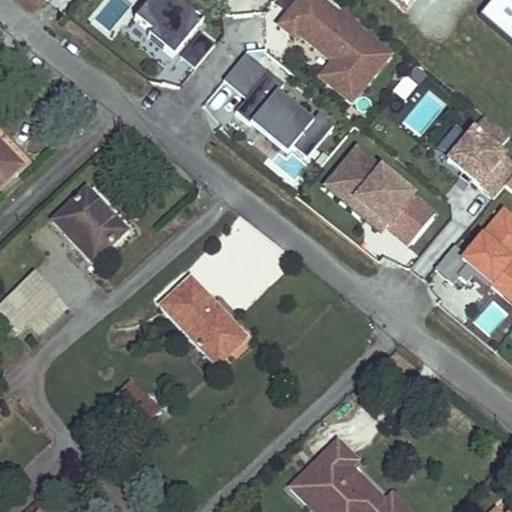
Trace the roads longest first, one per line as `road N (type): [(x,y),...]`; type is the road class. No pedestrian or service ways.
road 1 (residential): [(511,412),(1,0)]
road 2 (unknown): [(154,123),(74,173),(0,240)]
road 3 (unknown): [(399,321),(467,221)]
road 4 (unknown): [(154,123),(244,44)]
